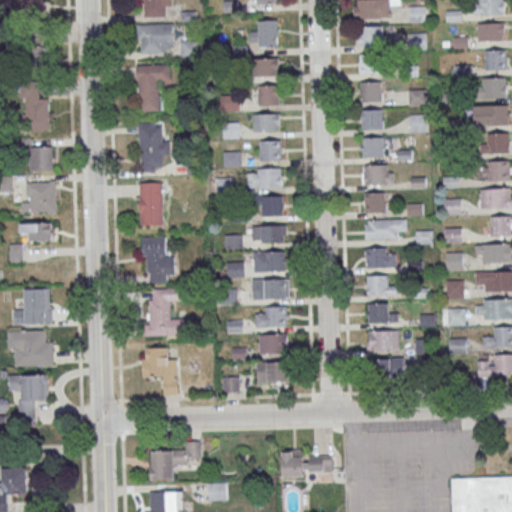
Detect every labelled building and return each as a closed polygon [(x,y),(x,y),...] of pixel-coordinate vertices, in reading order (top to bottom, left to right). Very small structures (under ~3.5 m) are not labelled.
[(13,0),(14,14),(44,14),(44,0),(13,0)] [(140,0),(173,0),(173,7),(167,7),(167,16),(145,17),(144,3),(140,3),(140,0)] [(390,17),(389,0),(355,0),(355,17),(390,17)] [(481,0),(502,0),(503,13),(482,14),(481,0)] [(410,21),(426,21),(426,6),(410,6),(410,21)] [(278,45),(278,19),(260,19),(260,30),(251,30),(251,45),(278,45)] [(478,22),(478,40),(505,40),(505,22),(478,22)] [(138,23),(163,23),(163,33),(170,33),(170,43),(164,43),(164,52),(142,53),(142,39),(138,39),(138,23)] [(361,25),(382,25),(382,44),(362,45),(361,25)] [(45,69),(47,35),(23,33),(21,68),(45,69)] [(426,33),(410,33),(410,46),(426,46),(426,33)] [(182,38),(182,56),(200,56),(200,38),(182,38)] [(486,49),(507,49),(507,68),(487,69),(486,49)] [(361,53),(382,53),(382,72),(361,73),(361,53)] [(253,75),(278,75),(278,57),(253,57),(253,75)] [(161,109),(160,81),(171,81),(170,63),(139,64),(140,110),(161,109)] [(486,77),(507,77),(507,96),(486,97),(486,77)] [(52,129),(51,98),(40,98),(39,80),(21,80),(23,130),(52,129)] [(362,82),(382,81),(383,101),(362,101),(362,82)] [(280,84),(259,84),(259,104),(280,104),(280,84)] [(410,102),(425,102),(425,90),(410,90),(410,102)] [(487,105),(508,104),(509,124),(488,124),(487,105)] [(363,109),(383,109),(384,128),(363,129),(363,109)] [(254,131),(281,131),(281,113),(254,113),(254,131)] [(411,131),(428,131),(428,113),(411,113),(411,131)] [(141,124),(163,123),(164,166),(142,167),(141,124)] [(489,132),(510,132),(510,151),(489,152),(489,132)] [(363,137),(384,136),(385,156),(364,156),(363,137)] [(261,160),(282,160),(282,139),(261,139),(261,160)] [(31,170),(53,170),(53,146),(31,146),(31,170)] [(489,160),(510,159),(511,179),(490,180),(489,160)] [(366,165),(386,164),(387,183),(366,184),(366,165)] [(249,187),(282,187),(282,167),(249,167),(249,187)] [(24,212),(58,212),(58,181),(24,181),(24,212)] [(140,182),(162,182),(163,224),(141,225),(140,182)] [(511,207),(511,188),(481,188),(481,207),(511,207)] [(366,192),(387,192),(388,211),(367,212),(366,192)] [(283,215),(283,195),(255,195),(255,205),(263,205),(263,215),(283,215)] [(461,213),(461,197),(445,197),(445,213),(461,213)] [(491,216),(511,215),(511,235),(492,235),(491,216)] [(370,219),(391,219),(391,238),(370,239),(370,219)] [(30,240),(57,240),(57,221),(21,221),(21,231),(30,231),(30,240)] [(253,241),(286,241),(286,224),(253,224),(253,241)] [(445,227),(445,241),(461,241),(461,227),(445,227)] [(433,230),(417,230),(417,242),(433,242),(433,230)] [(226,248),(241,247),(241,234),(226,234),(226,248)] [(143,236),(144,273),(150,272),(150,281),(175,280),(174,255),(167,255),(166,235),(143,236)] [(10,261),(25,261),(25,243),(10,243),(10,261)] [(477,262),(511,261),(511,243),(477,243),(477,262)] [(368,248),(388,247),(389,267),(368,267),(368,248)] [(287,271),(287,250),(255,250),(255,271),(287,271)] [(463,269),(463,251),(447,251),(447,269),(463,269)] [(511,290),(511,270),(476,271),(476,281),(486,281),(486,290),(511,290)] [(368,275),(389,275),(390,294),(369,295),(368,275)] [(290,298),(290,278),(266,278),(266,298),(290,298)] [(447,297),(464,297),(464,280),(447,280),(447,297)] [(153,288),(184,287),(185,301),(171,301),(172,319),(187,318),(187,334),(145,336),(145,324),(151,324),(150,299),(154,299),(153,288)] [(15,322),(52,322),(52,288),(25,288),(25,308),(15,308),(15,322)] [(228,305),(244,305),(244,289),(228,289),(228,305)] [(511,298),(477,298),(477,318),(511,317),(511,298)] [(369,303),(390,302),(390,322),(370,322),(369,303)] [(288,306),(256,306),(256,326),(288,326),(288,306)] [(464,323),(464,308),(448,308),(448,323),(464,323)] [(511,326),(494,326),(494,337),(483,337),(483,346),(511,345),(511,326)] [(44,329),(8,329),(8,351),(18,351),(18,366),(55,366),(55,339),(44,339),(44,329)] [(368,330),(400,329),(400,349),(369,350),(368,330)] [(260,334),(260,352),(288,352),(288,334),(260,334)] [(179,394),(178,357),(168,357),(168,347),(142,347),(143,376),(163,375),(163,394),(179,394)] [(511,354),(478,355),(478,374),(511,374),(511,354)] [(405,357),(375,358),(375,378),(405,378),(405,357)] [(289,361),(257,361),(257,381),(289,381),(289,361)] [(49,373),(9,373),(9,392),(20,392),(20,413),(0,413),(0,422),(36,422),(36,401),(48,401),(49,373)] [(239,391),(239,376),(223,376),(223,391),(239,391)] [(150,450),(151,479),(176,478),(175,462),(202,461),(202,440),(186,440),(186,449),(150,450)] [(283,450),(283,476),(333,475),(333,455),(306,455),(305,450),(283,450)] [(29,467),(0,467),(0,511),(10,511),(10,494),(29,493),(29,467)] [(511,511),(511,476),(453,477),(453,501),(453,511),(511,511)] [(227,498),(227,482),(209,482),(209,498),(227,498)] [(151,490),(150,511),(185,511),(186,490),(151,490)]
